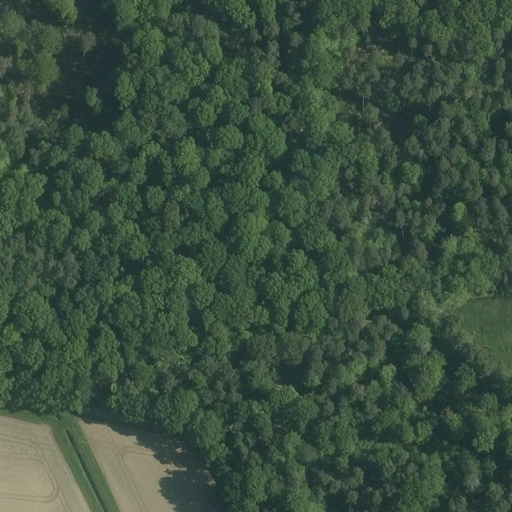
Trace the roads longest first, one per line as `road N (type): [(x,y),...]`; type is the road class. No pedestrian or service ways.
road 1 (unclassified): [(290,429),(275,301),(322,0)]
road 2 (unclassified): [(0,386),(159,428),(290,429)]
road 3 (track): [(295,175),(511,129)]
